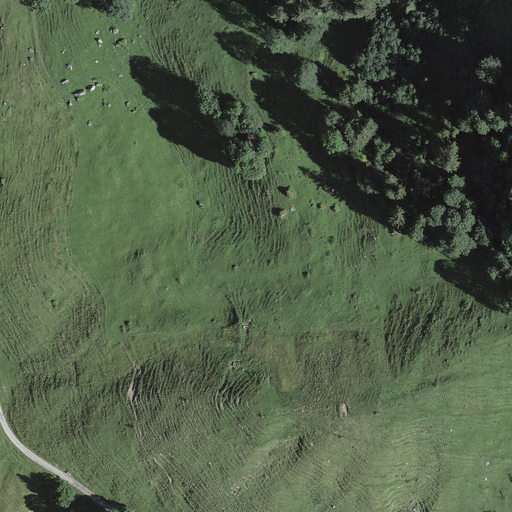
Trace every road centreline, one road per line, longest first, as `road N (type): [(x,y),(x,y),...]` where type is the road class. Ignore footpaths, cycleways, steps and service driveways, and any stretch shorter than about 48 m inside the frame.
road 1 (track): [(37,0),(49,64),(83,113),(79,246),(129,348)]
road 2 (track): [(111,511),(24,448),(0,407)]
